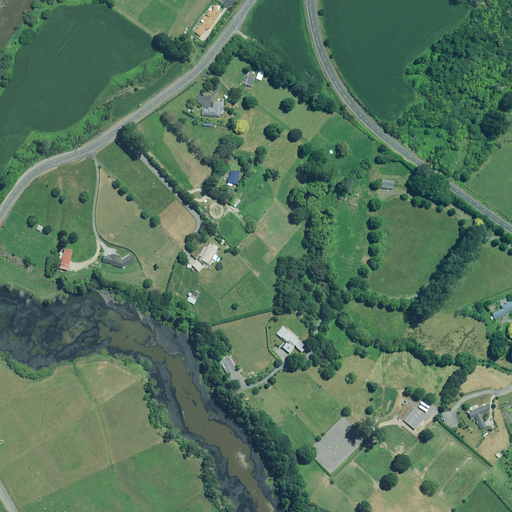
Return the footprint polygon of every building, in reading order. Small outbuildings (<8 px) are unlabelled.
[(217,9),(217,5),(212,6),(213,10),(211,12),(209,10),(206,15),(208,16),(207,17),(204,15),(200,21),(202,23),(195,32),(200,37),(206,29),(208,30),(219,16),(218,15),(220,12),(217,9)] [(254,78),(247,75),(244,84),(251,87),(254,78)] [(222,103),(213,102),(212,108),(207,107),(207,109),(202,108),(201,115),(220,117),(221,110),(223,110),(223,106),(222,106),(222,103)] [(238,172),(230,170),(229,177),(228,177),(227,185),(232,186),(232,184),(236,184),(238,172)] [(394,181),(381,180),(380,188),(393,189),(394,181)] [(238,198),(234,203),(232,205),(235,207),(241,201),(238,198)] [(218,247),(210,243),(207,247),(208,248),(201,260),(209,265),(211,261),(211,260),(218,247)] [(72,251),(64,249),(59,268),(67,270),(72,251)] [(122,260),(121,260),(121,258),(119,258),(118,258),(118,256),(111,254),(110,257),(103,256),(102,262),(113,265),(113,266),(121,268),(133,260),(130,255),(122,260)] [(203,267),(197,260),(192,265),(198,272),(203,267)] [(196,300),(189,296),(186,300),(193,304),(196,300)] [(511,301),(509,303),(508,301),(505,303),(505,304),(501,306),(502,309),(492,314),(494,319),(509,313),(508,312),(511,310),(511,301)] [(306,346),(282,326),(276,334),(286,343),(282,347),(289,353),(293,349),(293,348),(294,346),(301,352),(306,346)] [(235,369),(229,359),(220,363),(226,374),(235,369)] [(488,410),(486,405),(468,413),(470,418),(475,416),(477,421),(476,421),(477,424),(478,424),(480,429),(486,427),(480,414),(488,410)]
